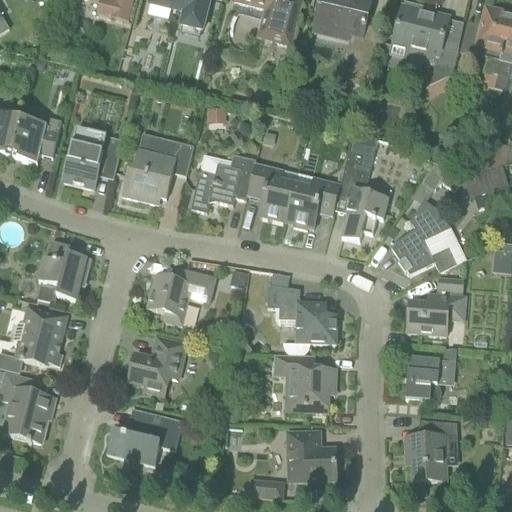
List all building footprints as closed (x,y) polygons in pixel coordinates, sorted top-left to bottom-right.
[(114,0),(114,4),(100,0),(96,17),(126,25),(132,0),(114,0)] [(150,0),(149,7),(146,21),(168,26),(171,12),(184,16),(181,29),(200,34),(201,34),(209,2),(220,5),(221,0),(150,0)] [(233,0),(232,6),(230,17),(261,24),(256,43),(291,52),(302,6),(287,2),(287,0),(233,0)] [(364,91),(368,80),(374,56),(359,52),(361,41),(362,41),(371,4),(355,0),(320,0),(313,29),(356,39),(348,75),(345,86),(364,91)] [(396,33),(392,49),(404,52),(408,69),(421,66),(428,67),(434,64),(435,61),(438,62),(437,68),(428,72),(425,86),(426,90),(451,79),(457,54),(441,50),(448,23),(419,16),(420,11),(404,7),(403,12),(401,11),(399,20),(396,33)] [(490,106),(510,21),(485,15),(481,32),(467,29),(460,57),(475,61),(475,60),(488,63),(478,103),(490,106)] [(387,17),(383,30),(396,33),(399,20),(387,17)] [(0,20),(0,39),(8,35),(0,20)] [(511,21),(510,21),(490,106),(506,110),(511,84),(511,21)] [(224,113),(206,113),(207,127),(224,127),(224,113)] [(0,160),(11,163),(20,124),(0,118),(0,160)] [(45,130),(20,124),(11,163),(36,170),(39,160),(51,163),(60,126),(47,123),(45,130)] [(114,178),(122,145),(76,134),(62,187),(93,195),(98,174),(114,178)] [(265,136),(262,148),(272,150),(275,139),(265,136)] [(128,171),(121,201),(154,209),(156,202),(160,203),(165,204),(172,179),(185,182),(193,151),(176,147),(155,142),(141,138),(137,155),(133,172),(128,171)] [(340,189),(338,198),(350,201),(346,218),(341,243),(358,247),(361,237),(372,240),(375,223),(382,225),(387,203),(370,199),(372,192),(365,190),(376,144),(352,139),(340,189)] [(483,145),(473,178),(505,169),(509,151),(483,145)] [(203,160),(199,176),(190,214),(206,218),(209,205),(232,211),(234,203),(245,206),(246,201),(254,168),(255,165),(232,159),(231,166),(204,160),(203,160)] [(427,178),(421,187),(433,196),(439,186),(453,196),(456,193),(462,184),(463,183),(434,167),(427,178)] [(275,173),(254,168),(246,201),(259,204),(261,203),(263,207),(261,208),(258,220),(285,227),(294,190),(279,186),(280,181),(275,173)] [(501,171),(463,183),(463,184),(466,193),(469,202),(488,196),(493,211),(511,205),(501,171)] [(294,190),(285,227),(292,229),(292,231),(306,235),(307,232),(312,234),(316,221),(315,220),(318,217),(319,219),(332,222),(333,215),(340,189),(319,184),(311,188),(310,193),(294,190)] [(462,184),(456,193),(459,196),(466,193),(463,184),(462,184)] [(394,250),(390,253),(399,265),(397,267),(404,277),(406,275),(409,280),(433,268),(438,278),(456,270),(447,253),(430,261),(423,246),(440,238),(450,233),(437,215),(426,207),(423,205),(420,209),(409,226),(414,234),(399,244),(400,246),(394,250)] [(83,254),(51,246),(47,263),(43,263),(38,286),(41,287),(37,305),(53,309),(55,301),(75,306),(82,278),(86,279),(86,280),(87,280),(91,264),(81,261),(83,254)] [(232,275),(229,290),(243,294),(246,279),(232,275)] [(145,314),(164,318),(162,326),(181,331),(187,307),(191,304),(208,308),(215,283),(186,276),(183,287),(155,281),(152,294),(150,293),(145,314)] [(269,291),(286,293),(288,281),(271,278),(269,291)] [(462,302),(463,286),(437,283),(435,310),(409,307),(406,338),(445,342),(447,325),(463,326),(465,302),(462,302)] [(294,349),(295,349),(335,349),(336,320),(325,319),(325,309),(299,308),(299,295),(286,293),(269,291),(267,291),(266,313),(275,313),(275,326),(278,330),(281,329),(294,329),(294,349)] [(0,358),(0,374),(19,379),(22,365),(43,371),(46,368),(59,371),(62,359),(58,358),(63,334),(66,321),(60,320),(26,311),(22,328),(16,327),(12,344),(18,346),(14,362),(0,358)] [(134,360),(128,387),(144,391),(143,396),(163,400),(167,383),(176,385),(185,350),(156,343),(151,364),(134,360)] [(237,347),(236,357),(247,358),(251,354),(242,344),(237,347)] [(448,354),(447,365),(455,366),(456,354),(448,354)] [(218,361),(217,365),(221,372),(226,373),(230,371),(231,366),(227,359),(222,358),(218,361)] [(314,361),(273,359),(272,381),(286,382),(285,412),(304,412),(304,417),(327,418),(327,391),(334,391),(334,374),(314,374),(314,361)] [(408,362),(404,405),(422,406),(424,408),(427,409),(430,409),(433,409),(436,407),(438,405),(440,403),(440,400),(441,397),(440,394),(439,392),(437,389),(439,365),(433,364),(408,362)] [(55,403),(37,399),(40,386),(4,377),(0,391),(0,395),(12,399),(2,439),(41,449),(49,413),(53,414),(55,403)] [(182,426),(131,414),(125,439),(112,436),(106,459),(123,464),(122,471),(137,474),(139,467),(154,471),(159,452),(174,456),(182,426)] [(418,441),(404,442),(405,460),(411,460),(411,472),(412,487),(446,486),(445,471),(445,459),(457,459),(456,428),(453,428),(418,425),(418,441)] [(288,487),(297,486),(335,485),(334,454),(320,454),(319,437),(286,438),(288,487)] [(251,485),(250,501),(281,504),(282,489),(251,485)] [(425,489),(413,489),(413,502),(425,502),(425,489)]
